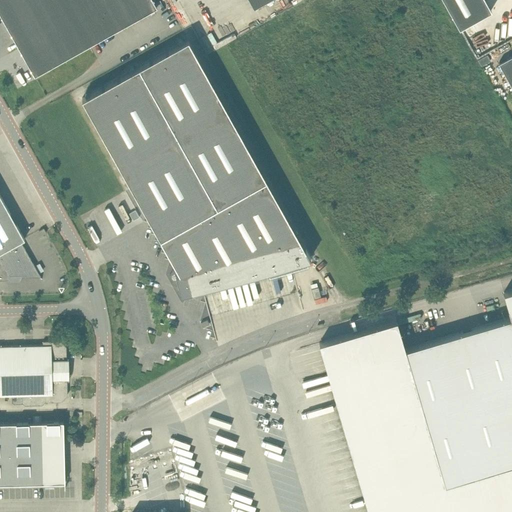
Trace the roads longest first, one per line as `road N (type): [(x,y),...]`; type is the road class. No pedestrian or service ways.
road 1 (unclassified): [(103,413),(270,328),(511,259)]
road 2 (unclassified): [(96,304),(87,268),(0,110)]
road 3 (unknown): [(6,122),(171,19)]
